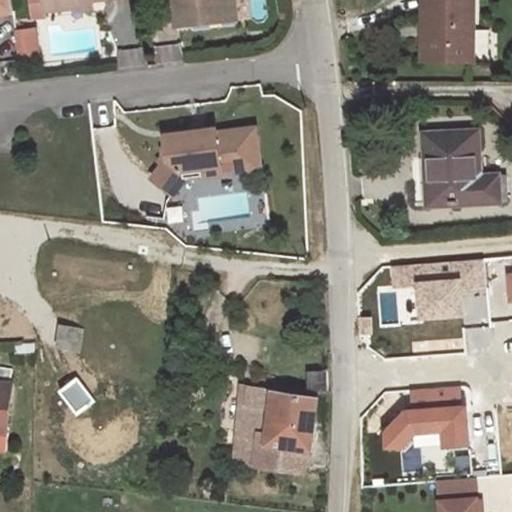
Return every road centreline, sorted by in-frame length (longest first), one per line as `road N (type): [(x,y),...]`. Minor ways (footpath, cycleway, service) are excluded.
road 1 (unclassified): [(319,61),(342,262),(344,388),(333,511)]
road 2 (residential): [(0,96),(319,61)]
road 3 (track): [(342,262),(511,240)]
